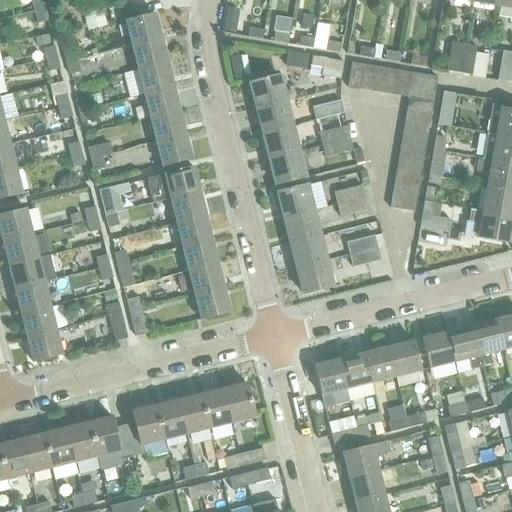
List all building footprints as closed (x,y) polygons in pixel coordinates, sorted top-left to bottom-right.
[(34,0),(30,1),(33,12),(45,10),(42,0),(34,0)] [(511,0),(496,0),(496,6),(511,8),(511,0)] [(109,8),(88,9),(89,26),(109,25),(109,8)] [(45,10),(33,12),(37,25),(48,22),(45,10)] [(124,23),(130,47),(159,39),(153,15),(124,23)] [(246,38),(260,40),(262,31),(248,29),(246,38)] [(298,47),(311,49),(313,39),(300,36),(298,47)] [(130,47),(136,70),(165,63),(159,39),(130,47)] [(313,39),(311,49),(339,53),(341,43),(313,39)] [(446,71),(458,73),(463,45),(451,43),(446,71)] [(463,45),(458,73),(471,76),(476,48),(463,45)] [(42,49),(45,59),(57,56),(54,46),(42,49)] [(63,50),(66,62),(77,60),(74,47),(63,50)] [(360,47),(358,56),(373,60),(375,50),(360,47)] [(385,51),(384,62),(399,64),(400,53),(385,51)] [(496,81),(508,83),(511,61),(511,53),(501,52),(496,81)] [(471,76),(471,77),(485,79),(488,55),(475,53),(471,76)] [(57,56),(45,59),(49,73),(60,69),(57,56)] [(240,56),(230,58),(235,80),(244,78),(240,56)] [(412,56),(410,66),(425,68),(427,58),(412,56)] [(343,62),(311,57),(310,66),(322,68),(321,76),(340,80),(343,62)] [(77,60),(66,62),(69,75),(81,73),(77,60)] [(136,70),(142,94),(171,87),(165,63),(136,70)] [(345,87),(358,89),(362,65),(349,63),(345,87)] [(358,89),(371,91),(375,67),(362,65),(358,89)] [(371,91),(383,94),(387,69),(375,67),(371,91)] [(383,94),(395,96),(400,72),(387,69),(383,94)] [(395,96),(407,98),(411,74),(400,72),(395,96)] [(407,98),(432,102),(436,78),(411,74),(407,98)] [(250,83),(256,108),(285,101),(279,76),(250,83)] [(142,94),(148,119),(177,112),(171,87),(142,94)] [(456,94),(442,92),(437,124),(450,127),(456,94)] [(55,98),(57,106),(69,104),(66,95),(55,98)] [(75,101),(77,110),(89,107),(86,97),(75,101)] [(407,98),(405,110),(430,114),(432,102),(407,98)] [(256,108),(263,134),(291,126),(285,101),(256,108)] [(311,109),(314,121),(342,114),(339,102),(311,109)] [(69,104),(57,106),(60,121),(72,118),(69,104)] [(485,133),(495,135),(511,138),(511,112),(501,110),(501,107),(490,105),(485,133)] [(89,107),(77,110),(81,124),(92,121),(89,107)] [(405,110),(403,123),(428,127),(430,114),(405,110)] [(148,119),(154,143),(183,135),(177,112),(148,119)] [(0,120),(0,147),(9,145),(3,120),(0,120)] [(403,123),(401,135),(426,140),(428,127),(403,123)] [(263,134),(269,159),(297,152),(291,126),(263,134)] [(317,134),(320,146),(348,139),(345,127),(317,134)] [(511,138),(495,135),(485,133),(481,159),(511,164),(511,138)] [(183,135),(154,143),(160,168),(190,160),(183,135)] [(401,135),(399,146),(424,151),(426,140),(401,135)] [(435,136),(432,151),(444,153),(446,138),(435,136)] [(348,139),(320,146),(324,158),(351,151),(348,139)] [(66,146),(69,156),(81,153),(78,142),(66,146)] [(87,149),(89,159),(111,154),(109,143),(87,149)] [(0,147),(0,172),(15,169),(9,145),(0,147)] [(399,146),(396,159),(421,164),(424,151),(399,146)] [(446,153),(444,153),(432,151),(428,176),(441,178),(446,153)] [(297,152),(269,159),(275,185),(303,178),(297,152)] [(81,153),(69,156),(73,169),(84,166),(81,153)] [(111,154),(89,159),(92,172),(105,169),(102,157),(112,155),(111,154)] [(511,164),(481,159),(478,158),(475,172),(483,174),(481,186),(486,187),(486,186),(511,190),(511,164)] [(396,159),(394,172),(419,176),(421,164),(396,159)] [(15,169),(0,172),(0,198),(21,194),(15,169)] [(198,193),(192,169),(145,181),(151,205),(168,200),(198,193)] [(394,172),(392,183),(417,189),(419,176),(394,172)] [(441,178),(428,176),(427,184),(440,186),(441,178)] [(417,189),(392,183),(388,208),(413,212),(417,189)] [(277,193),(283,218),(311,211),(305,186),(277,193)] [(333,193),(335,204),(363,197),(360,186),(333,193)] [(511,190),(486,186),(486,187),(481,212),(511,217),(511,190)] [(426,187),(423,201),(433,203),(436,189),(426,187)] [(108,189),(98,191),(104,217),(115,214),(108,189)] [(168,200),(174,223),(204,216),(198,193),(168,200)] [(363,197),(335,204),(339,217),(366,210),(363,197)] [(433,203),(423,201),(421,215),(419,228),(447,233),(450,220),(435,218),(436,213),(432,212),(433,203)] [(83,210),(86,221),(97,218),(95,207),(83,210)] [(511,217),(481,212),(470,210),(468,222),(475,224),(472,238),(507,244),(511,217)] [(0,216),(0,234),(2,242),(31,235),(25,211),(0,216)] [(283,218),(289,243),(317,235),(311,211),(283,218)] [(116,214),(104,218),(107,229),(119,226),(116,214)] [(174,223),(180,248),(210,241),(204,216),(174,223)] [(97,218),(86,221),(89,234),(100,231),(97,218)] [(2,242),(8,265),(37,258),(31,235),(2,242)] [(289,243),(295,268),(324,261),(317,235),(289,243)] [(345,243),(348,255),(376,248),(373,236),(345,243)] [(110,241),(116,264),(128,261),(122,238),(110,241)] [(180,248),(186,272),(216,265),(210,241),(180,248)] [(376,248),(348,255),(351,267),(379,260),(376,248)] [(8,265),(8,266),(14,290),(43,282),(54,279),(49,255),(37,258),(8,265)] [(95,259),(98,270),(109,267),(106,256),(95,259)] [(128,261),(116,264),(122,288),(134,285),(128,261)] [(324,261),(295,268),(302,294),(330,287),(324,261)] [(186,272),(192,296),(222,289),(216,265),(186,272)] [(109,267),(98,270),(101,282),(112,279),(109,267)] [(14,290),(20,314),(49,307),(43,282),(14,290)] [(222,289),(192,296),(199,322),(228,314),(222,289)] [(129,312),(141,309),(138,298),(126,301),(129,312)] [(105,306),(108,318),(120,314),(117,303),(105,306)] [(20,314),(26,338),(55,331),(49,307),(20,314)] [(141,309),(129,312),(135,337),(147,333),(141,309)] [(120,314),(108,318),(114,342),(126,339),(120,314)] [(511,316),(495,321),(502,350),(511,347),(511,316)] [(495,321),(470,327),(481,367),(491,364),(489,353),(502,350),(495,321)] [(445,333),(453,363),(467,359),(470,369),(481,367),(470,327),(445,333)] [(55,331),(26,338),(32,362),(61,355),(55,331)] [(428,369),(453,363),(445,333),(421,339),(428,369)] [(413,342),(387,348),(394,377),(420,371),(413,342)] [(387,348),(362,354),(369,383),(394,377),(387,348)] [(362,354),(337,361),(344,390),(369,383),(362,354)] [(344,390),(337,361),(313,367),(323,408),(335,406),(331,393),(344,390)] [(245,383),(222,389),(230,424),(254,418),(245,383)] [(511,401),(511,388),(488,394),(491,407),(511,401)] [(222,389),(199,395),(208,430),(230,424),(222,389)] [(199,395),(176,400),(185,435),(208,430),(199,395)] [(482,399),(463,403),(466,414),(485,410),(482,399)] [(176,400),(154,406),(162,441),(185,435),(176,400)] [(466,414),(463,403),(446,408),(449,418),(466,414)] [(133,423),(123,426),(131,457),(144,454),(142,446),(162,441),(154,406),(130,412),(133,423)] [(357,410),(331,416),(335,430),(360,424),(357,410)] [(423,413),(405,418),(407,428),(426,424),(423,413)] [(111,417),(87,422),(96,457),(116,452),(118,460),(131,457),(123,426),(113,428),(111,417)] [(407,428),(405,418),(388,422),(390,433),(407,428)] [(87,422),(65,428),(73,463),(96,457),(87,422)] [(366,425),(354,429),(357,441),(369,438),(366,425)] [(443,428),(450,452),(460,450),(454,425),(443,428)] [(65,428),(42,434),(50,469),(73,463),(65,428)] [(357,441),(354,429),(330,435),(333,447),(357,441)] [(42,434),(19,439),(28,474),(50,469),(42,434)] [(427,439),(431,457),(442,454),(438,437),(427,439)] [(19,439),(0,443),(0,459),(5,480),(28,474),(19,439)] [(341,453),(348,478),(377,471),(374,457),(390,453),(387,442),(371,446),(341,453)] [(261,449),(235,456),(237,468),(264,461),(261,449)] [(460,450),(450,452),(454,471),(465,469),(460,450)] [(442,454),(431,457),(436,475),(447,472),(442,454)] [(237,468),(235,456),(223,459),(226,471),(237,468)] [(511,474),(511,462),(500,466),(503,477),(511,474)] [(205,464),(193,467),(196,479),(208,476),(205,464)] [(196,479),(193,467),(182,469),(185,481),(196,479)] [(266,469),(239,476),(242,487),(269,481),(266,469)] [(348,478),(354,503),(383,496),(377,471),(348,478)] [(242,487),(239,476),(228,478),(231,490),(242,487)] [(457,485),(462,502),(472,499),(468,482),(457,485)] [(210,483),(198,486),(201,498),(213,495),(210,483)] [(201,498),(198,486),(187,488),(190,500),(201,498)] [(439,489),(444,506),(454,504),(450,487),(439,489)] [(93,491),(81,494),(84,507),(96,504),(93,491)] [(84,507),(81,494),(70,497),(73,510),(84,507)] [(146,511),(143,495),(114,502),(116,511),(146,511)] [(354,503),(356,511),(387,511),(383,496),(354,503)] [(475,511),(472,499),(462,502),(464,511),(475,511)] [(251,506),(252,511),(276,511),(274,500),(251,506)] [(50,511),(48,503),(36,506),(37,511),(50,511)]
